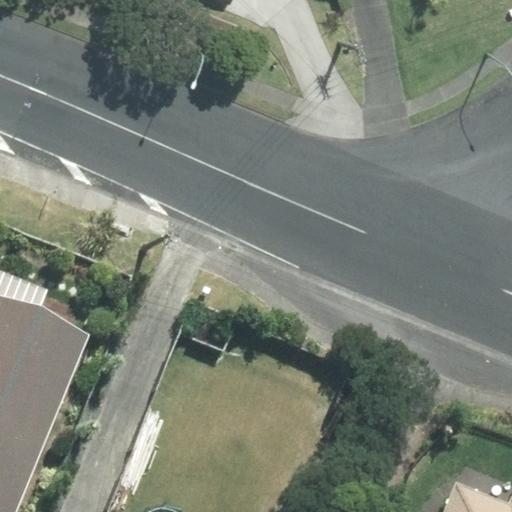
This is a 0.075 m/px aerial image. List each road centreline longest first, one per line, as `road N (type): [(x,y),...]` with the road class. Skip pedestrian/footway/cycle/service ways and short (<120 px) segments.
road 1 (tertiary): [(0,78),(395,243)]
road 2 (residential): [(395,243),(447,173),(511,117)]
road 3 (tertiary): [(395,243),(511,292)]
